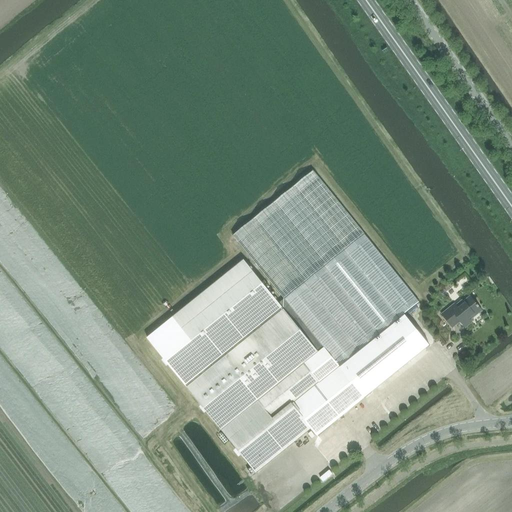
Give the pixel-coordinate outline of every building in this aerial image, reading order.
[(289,305),(346,375),(353,369),(346,361),(405,314),(419,302),(313,171),(233,236),(284,299),(289,305)] [(244,260),(147,338),(186,386),(283,308),(244,260)] [(470,320),(482,311),(470,297),(457,307),(454,304),(442,314),(452,327),(460,320),(466,328),(472,322),(470,320)] [(364,398),(346,375),(289,305),(224,358),(187,388),(256,473),(311,428),(318,436),(364,398)] [(353,369),(346,375),(364,398),(365,399),(431,346),(405,314),(346,361),(353,369)]
